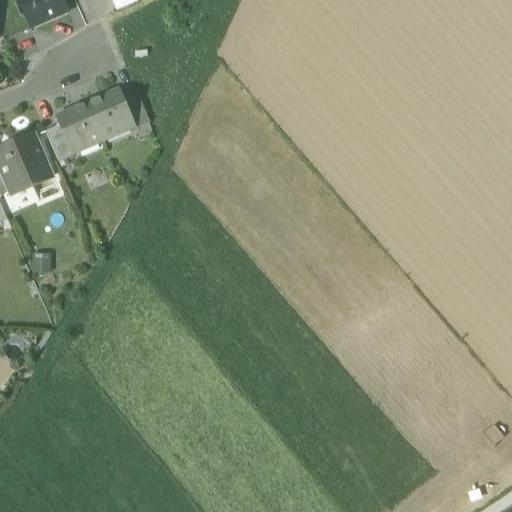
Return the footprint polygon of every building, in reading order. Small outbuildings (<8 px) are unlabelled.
[(17,0),(30,30),(66,14),(60,0),(17,0)] [(137,0),(111,0),(117,13),(139,3),(137,0)] [(119,91),(87,105),(101,137),(131,124),(133,124),(122,99),(119,91)] [(131,124),(134,131),(150,124),(136,93),(122,99),(133,124),(131,124)] [(71,151),(101,137),(87,105),(56,119),(59,127),(70,151),(71,151)] [(45,133),(58,164),(74,158),(71,151),(70,151),(59,127),(45,133)] [(0,152),(0,170),(10,194),(51,176),(34,138),(0,152)] [(0,170),(0,198),(10,194),(0,170)] [(51,256),(32,256),(33,275),(51,275),(51,256)]
